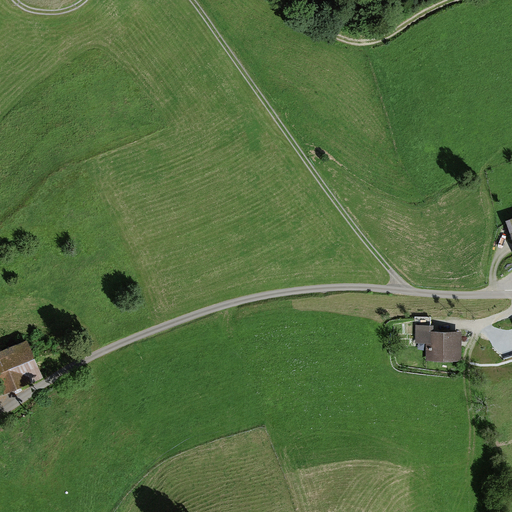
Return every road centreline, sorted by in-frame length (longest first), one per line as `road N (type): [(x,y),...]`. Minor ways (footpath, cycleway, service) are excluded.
road 1 (track): [(0,415),(88,359),(251,300),(325,289),(511,297)]
road 2 (track): [(192,0),(352,228),(410,293)]
road 3 (track): [(274,0),(352,43),(369,43),(460,0)]
